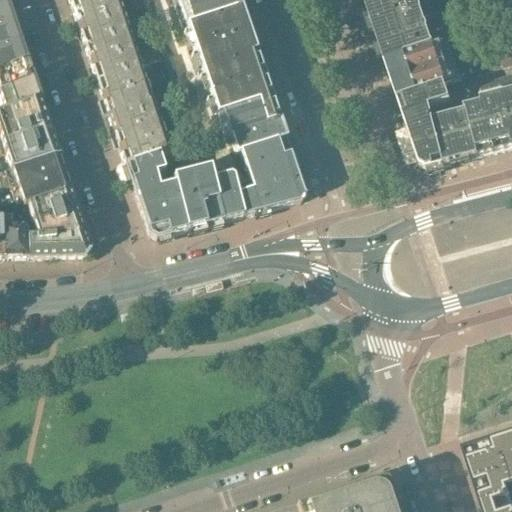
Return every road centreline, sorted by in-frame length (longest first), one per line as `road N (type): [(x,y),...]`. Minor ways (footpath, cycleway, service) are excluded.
road 1 (residential): [(268,0),(324,168),(341,175),(365,171),(379,151),(328,0)]
road 2 (residential): [(128,290),(31,0)]
road 3 (residential): [(192,511),(406,445)]
road 4 (tertiary): [(511,197),(372,245)]
road 5 (residential): [(253,258),(319,275),(381,307)]
road 6 (residential): [(253,258),(128,290)]
road 7 (residential): [(128,290),(0,306)]
road 8 (tertiary): [(390,311),(511,286)]
road 9 (residential): [(372,245),(294,247),(253,258)]
